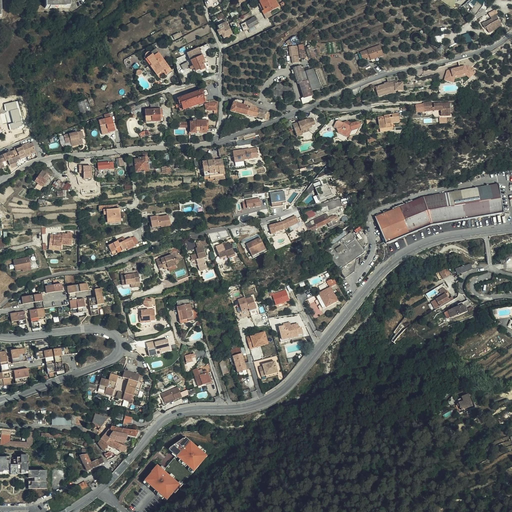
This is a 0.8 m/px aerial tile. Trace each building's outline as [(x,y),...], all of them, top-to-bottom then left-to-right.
[(69,7),(69,0),(44,0),(45,8),(69,7)] [(278,7),(274,0),(262,0),(259,2),(260,4),(263,11),(266,9),(267,13),(268,13),(269,12),(278,7)] [(477,3),(471,11),(477,15),(482,7),(477,3)] [(486,22),(483,24),(485,28),(486,28),(487,29),(489,33),(502,26),(496,15),(491,17),(492,20),(486,23),(486,22)] [(259,24),(255,17),(241,25),(244,32),(259,24)] [(226,22),(220,26),(217,27),(219,30),(217,31),(219,36),(221,35),(224,39),(232,34),(226,22)] [(463,35),(465,43),(472,41),(470,33),(463,35)] [(206,68),(204,64),(203,64),(202,62),(205,61),(202,56),(211,52),(207,44),(187,54),(195,71),(200,69),(200,71),(206,68)] [(298,46),(295,46),(290,47),(291,57),(300,56),(298,46)] [(384,56),(380,46),(360,53),(363,60),(369,57),(371,61),(384,56)] [(152,54),(147,59),(152,65),(150,66),(157,76),(162,71),(163,73),(169,68),(158,53),(154,56),(152,54)] [(300,56),(291,57),(292,64),(300,63),(300,56)] [(470,57),(458,60),(459,67),(447,70),(444,80),(452,83),(453,79),(466,76),(468,79),(475,73),(471,69),(476,64),(470,57)] [(320,89),(313,70),(303,73),(301,67),(293,69),(298,85),(299,85),(303,99),(313,96),(311,91),(320,89)] [(398,83),(395,75),(387,76),(389,84),(375,87),(377,95),(390,92),(390,94),(396,94),(396,91),(403,91),(403,83),(398,83)] [(272,88),(291,93),(293,91),(292,87),(275,83),(272,88)] [(203,95),(202,90),(176,99),(180,111),(204,103),(202,96),(203,95)] [(87,99),(83,101),(76,103),(80,113),(80,114),(82,113),(87,112),(90,111),(87,99)] [(150,105),(149,103),(148,102),(129,109),(132,118),(138,116),(138,115),(142,113),(141,111),(142,110),(142,108),(150,105)] [(423,103),(424,112),(441,111),(441,117),(450,116),(449,103),(442,103),(442,104),(434,105),(434,109),(432,109),(431,102),(423,103)] [(243,105),(233,103),(230,112),(247,115),(250,107),(243,105)] [(423,103),(416,104),(414,113),(424,112),(423,103)] [(259,110),(256,109),(253,108),(250,107),(247,115),(256,117),(259,110)] [(160,122),(160,118),(160,116),(162,115),(161,110),(145,111),(145,123),(160,122)] [(270,114),(261,111),(259,110),(256,117),(268,121),(270,114)] [(382,118),(382,117),(377,118),(380,130),(392,127),(392,124),(400,123),(398,113),(384,116),(385,118),(382,118)] [(111,118),(105,119),(98,121),(101,132),(108,130),(108,133),(115,131),(111,117),(111,118)] [(300,121),(292,123),(294,129),(296,136),(302,134),(302,133),(301,130),(308,128),(311,127),(310,125),(315,123),(313,117),(310,118),(310,117),(303,120),(300,121)] [(208,121),(196,121),(196,122),(193,122),(190,122),(190,133),(195,133),(195,132),(201,132),(201,133),(206,133),(206,126),(208,127),(208,121)] [(349,134),(350,136),(350,137),(352,136),(356,135),(351,132),(351,131),(359,129),(361,125),(361,124),(357,122),(351,124),(347,121),(344,123),(344,124),(339,121),(336,122),(333,127),(338,130),(339,133),(345,136),(349,134)] [(84,139),(82,131),(63,136),(65,144),(70,142),(71,147),(72,146),(77,145),(83,144),(82,139),(84,139)] [(26,156),(35,152),(34,148),(35,148),(32,143),(30,144),(27,145),(26,143),(21,145),(25,154),(26,156)] [(25,154),(21,145),(17,147),(17,149),(14,150),(10,152),(7,153),(6,152),(0,154),(0,167),(0,168),(0,166),(0,163),(3,163),(8,161),(11,159),(13,162),(16,161),(20,159),(20,158),(19,156),(25,154)] [(227,157),(226,145),(218,146),(219,158),(227,157)] [(232,151),(234,162),(244,161),(243,159),(251,158),(258,157),(256,148),(250,148),(232,151)] [(148,170),(147,157),(142,158),(142,159),(134,160),(135,171),(148,170)] [(103,160),(97,160),(98,171),(100,171),(100,170),(110,169),(113,169),(112,162),(111,162),(111,159),(110,159),(103,160)] [(215,160),(210,161),(202,162),(204,181),(208,180),(208,181),(225,179),(222,159),(215,160)] [(82,166),(78,166),(78,173),(83,173),(83,179),(91,179),(91,167),(86,167),(82,167),(82,166)] [(48,175),(42,170),(34,182),(42,187),(49,178),(47,176),(48,175)] [(316,203),(338,195),(334,185),(328,187),(325,179),(314,183),(318,195),(314,196),(316,203)] [(503,214),(498,184),(423,197),(375,216),(387,244),(432,226),(503,214)] [(286,202),(285,191),(271,193),(273,206),(283,205),(283,202),(286,202)] [(261,206),(260,198),(243,201),(244,209),(261,206)] [(341,199),(327,201),(329,208),(342,206),(341,199)] [(107,223),(114,222),(121,221),(120,209),(118,209),(117,205),(99,207),(99,211),(103,210),(103,215),(106,215),(107,223)] [(329,227),(337,224),(335,220),(338,219),(336,215),(334,216),(333,215),(329,218),(327,214),(310,222),(312,225),(308,227),(310,231),(328,223),(329,227)] [(157,218),(157,217),(150,218),(152,228),(160,226),(161,228),(170,226),(168,216),(157,218)] [(296,216),(283,222),(285,229),(289,228),(299,223),(296,216)] [(298,216),(296,216),(299,223),(289,228),(290,230),(302,224),(298,216)] [(285,229),(283,222),(270,227),(272,235),(275,234),(275,233),(285,229)] [(67,234),(62,234),(62,236),(58,235),(50,235),(49,244),(53,244),(53,246),(61,247),(61,245),(71,246),(72,233),(67,232),(67,234)] [(364,250),(351,232),(325,250),(345,278),(354,272),(356,259),(364,253),(364,250)] [(131,238),(125,241),(119,244),(118,241),(108,246),(112,256),(126,249),(127,250),(135,247),(134,245),(132,239),(131,238)] [(266,249),(261,238),(247,245),(253,256),(266,249)] [(230,243),(223,246),(228,256),(228,258),(235,255),(230,243)] [(222,244),(215,247),(221,259),(228,256),(223,246),(222,244)] [(207,257),(203,247),(200,248),(196,248),(197,251),(194,252),(194,254),(191,255),(192,261),(196,260),(197,264),(200,272),(208,269),(205,262),(204,259),(207,257)] [(266,249),(253,256),(254,259),(267,252),(266,249)] [(159,269),(163,268),(167,266),(168,268),(175,265),(177,265),(176,263),(177,263),(178,262),(179,261),(178,259),(177,259),(176,259),(174,259),(173,255),(156,261),(159,269)] [(15,271),(22,270),(31,268),(29,257),(13,260),(15,271)] [(472,270),(471,264),(456,270),(457,275),(472,270)] [(439,272),(443,279),(451,275),(448,269),(439,272)] [(135,270),(124,272),(125,275),(121,276),(122,286),(131,284),(131,283),(135,283),(139,282),(138,274),(136,274),(135,270)] [(62,291),(61,284),(45,286),(46,293),(62,291)] [(67,287),(68,294),(75,293),(88,290),(87,284),(67,287)] [(104,304),(102,288),(94,289),(96,297),(89,298),(91,316),(98,315),(97,305),(104,304)] [(272,295),(276,305),(284,302),(289,300),(285,290),(272,295),(272,294),(270,295),(270,296),(272,295)] [(337,301),(332,292),(321,298),(326,307),(337,301)] [(75,293),(68,294),(69,301),(76,300),(75,293)] [(22,305),(35,303),(43,301),(42,294),(21,297),(22,305)] [(450,302),(454,300),(453,298),(452,297),(448,299),(445,294),(442,296),(431,303),(435,309),(449,301),(450,302)] [(245,296),(238,298),(240,306),(237,307),(239,315),(258,310),(254,296),(246,298),(245,296)] [(151,298),(146,298),(146,300),(145,300),(145,301),(144,302),(143,303),(142,303),(147,307),(152,306),(152,305),(151,298)] [(76,300),(69,301),(71,314),(85,312),(83,299),(76,300)] [(476,307),(470,303),(463,306),(462,303),(450,309),(451,310),(448,312),(449,313),(451,317),(451,318),(457,315),(458,316),(476,307)] [(183,306),(187,320),(188,320),(189,322),(193,321),(190,304),(183,306)] [(182,321),(187,320),(183,306),(178,307),(177,307),(178,312),(180,311),(182,321)] [(44,308),(36,309),(29,311),(32,329),(39,328),(38,320),(45,319),(44,308)] [(151,325),(151,323),(151,321),(155,321),(154,310),(141,311),(141,316),(139,317),(140,326),(151,325)] [(10,314),(11,323),(12,326),(26,324),(24,311),(10,314)] [(187,322),(187,320),(182,321),(180,311),(178,312),(180,321),(180,324),(187,322)] [(298,324),(290,326),(288,326),(288,325),(284,326),(279,327),(282,340),(303,334),(301,328),(299,328),(298,324)] [(265,333),(247,338),(250,350),(255,348),(254,345),(268,341),(265,333)] [(156,341),(146,343),(149,356),(162,353),(162,352),(170,350),(169,346),(168,340),(156,342),(156,341)] [(162,352),(162,353),(172,351),(171,345),(169,346),(170,350),(162,352)] [(77,346),(53,350),(56,372),(64,371),(61,356),(78,353),(77,346)] [(244,361),(240,347),(231,350),(232,354),(234,362),(235,363),(244,361)] [(27,361),(25,348),(10,350),(12,363),(27,361)] [(55,372),(51,350),(35,353),(36,360),(45,358),(48,374),(55,372)] [(0,386),(11,384),(6,351),(0,352),(0,364),(1,373),(0,372),(0,386)] [(196,358),(195,354),(191,355),(185,356),(187,363),(193,362),(192,359),(196,358)] [(223,374),(229,373),(225,359),(220,364),(223,374)] [(244,361),(235,363),(238,372),(239,372),(246,370),(247,370),(245,363),(244,361)] [(263,367),(259,368),(262,377),(266,376),(278,372),(275,362),(263,365),(263,367)] [(30,381),(28,368),(14,371),(16,383),(30,381)] [(198,386),(203,385),(200,375),(198,370),(198,368),(194,370),(193,370),(193,371),(195,379),(197,385),(198,386)] [(140,375),(124,371),(122,377),(129,379),(125,393),(118,391),(116,398),(131,402),(133,396),(138,397),(142,383),(138,382),(140,375)] [(200,375),(203,385),(211,382),(208,373),(200,375)] [(113,397),(119,376),(111,374),(109,381),(102,379),(98,392),(113,397)] [(182,398),(178,387),(161,395),(166,405),(182,398)] [(240,391),(242,401),(249,400),(252,399),(250,389),(240,391)] [(462,410),(472,406),(468,395),(462,397),(464,401),(459,403),(462,410)] [(101,428),(109,418),(95,414),(92,423),(101,428)] [(85,418),(72,416),(72,418),(71,425),(84,426),(85,418)] [(126,441),(127,438),(127,436),(122,435),(123,429),(122,429),(112,427),(101,440),(107,444),(111,438),(115,440),(132,445),(134,442),(126,441)] [(139,431),(123,429),(122,435),(127,436),(136,438),(139,431)] [(28,441),(11,441),(11,431),(1,430),(1,446),(33,447),(33,431),(28,431),(28,441)] [(112,447),(114,442),(115,440),(111,438),(107,444),(108,445),(112,447)] [(167,464),(167,465),(168,465),(163,470),(161,468),(157,465),(144,481),(145,481),(149,485),(155,490),(164,498),(167,500),(173,493),(180,485),(179,484),(191,470),(193,472),(207,456),(204,454),(198,448),(186,438),(184,440),(171,449),(170,450),(176,456),(171,461),(170,461),(169,461),(169,462),(168,462),(167,463),(167,464)] [(106,450),(108,445),(107,444),(101,440),(99,443),(105,451),(105,452),(106,450)] [(124,453),(127,447),(114,442),(112,447),(108,445),(106,450),(109,452),(114,455),(116,455),(117,456),(123,452),(124,453)] [(28,471),(27,455),(20,455),(20,458),(10,458),(10,457),(0,457),(0,474),(28,474),(28,478),(37,478),(37,482),(28,482),(28,489),(46,489),(46,482),(45,482),(45,478),(46,478),(46,471),(28,471)] [(81,456),(85,466),(91,463),(87,455),(81,456)] [(114,464),(119,467),(120,466),(126,459),(121,456),(114,464)] [(103,463),(104,463),(102,457),(91,463),(85,466),(87,471),(100,465),(100,466),(104,464),(103,463)] [(85,481),(78,485),(80,490),(87,486),(86,484),(85,481)] [(180,482),(178,483),(180,485),(173,493),(175,494),(183,484),(180,482)] [(162,499),(164,498),(155,490),(154,492),(162,499)]
